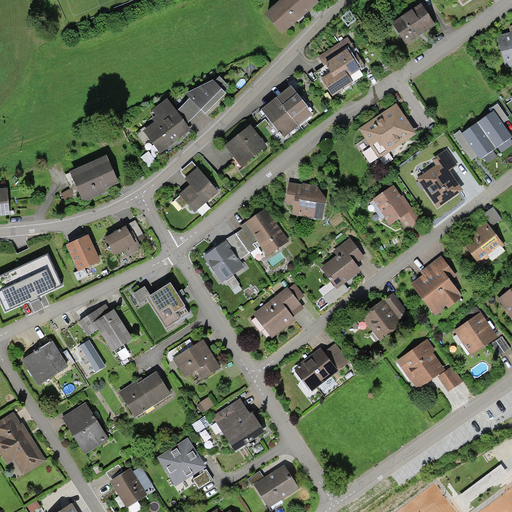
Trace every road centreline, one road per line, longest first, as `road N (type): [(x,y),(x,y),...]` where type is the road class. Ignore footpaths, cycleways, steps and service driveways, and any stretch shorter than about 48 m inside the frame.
road 1 (residential): [(508,0),(297,147),(174,252)]
road 2 (residential): [(253,377),(511,176)]
road 3 (residential): [(139,197),(343,0)]
road 4 (residential): [(511,381),(335,505)]
road 5 (residential): [(174,252),(0,335)]
road 6 (residential): [(99,511),(0,355)]
road 7 (residential): [(253,377),(335,505)]
road 8 (residential): [(174,252),(253,377)]
road 9 (residential): [(0,232),(86,218),(139,197)]
